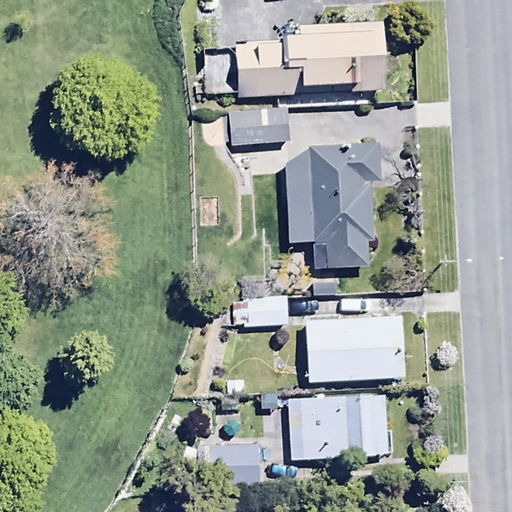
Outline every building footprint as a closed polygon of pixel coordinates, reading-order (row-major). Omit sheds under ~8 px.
[(235,49),(237,103),(383,99),(382,32),(297,34),(297,47),(235,49)] [(227,120),(229,153),(287,149),(285,116),(227,120)] [(306,157),(282,174),(286,253),(309,252),(311,277),(364,274),(363,254),(371,254),(367,194),(380,193),(378,154),(306,157)] [(231,304),(232,334),(285,332),(284,303),(231,304)] [(303,330),(306,393),(382,389),(383,394),(394,393),(394,388),(402,387),(400,326),(303,330)] [(382,403),(286,409),(290,471),(386,465),(382,403)] [(262,451),(204,451),(205,485),(214,485),(214,490),(262,490),(262,451)]
